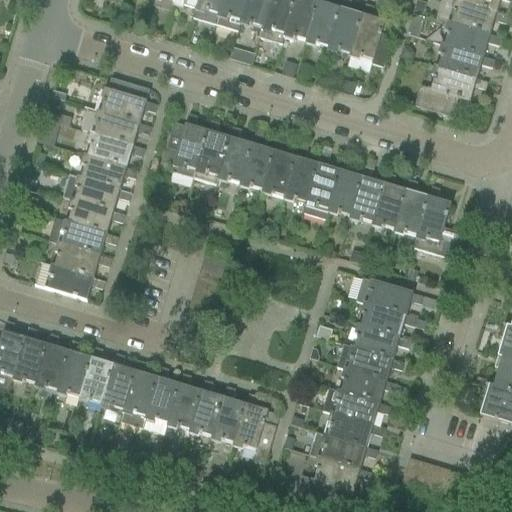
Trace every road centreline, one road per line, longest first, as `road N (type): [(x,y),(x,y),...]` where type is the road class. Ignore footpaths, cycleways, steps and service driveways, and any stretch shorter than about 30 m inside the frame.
road 1 (residential): [(498,160),(480,162),(40,31)]
road 2 (unclassified): [(495,449),(446,435),(436,410),(502,186),(498,160)]
road 3 (unknown): [(100,322),(177,72)]
road 4 (residential): [(182,262),(159,339),(0,293)]
